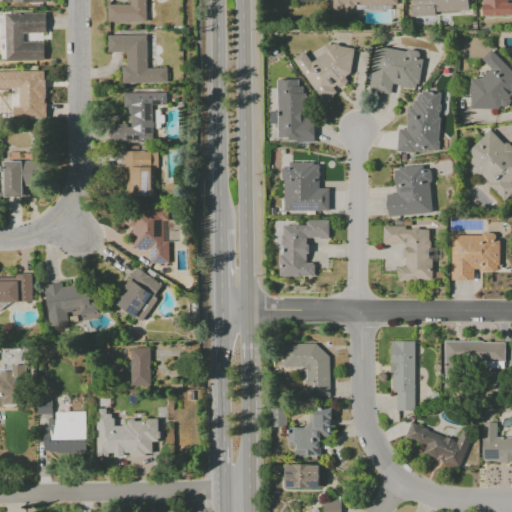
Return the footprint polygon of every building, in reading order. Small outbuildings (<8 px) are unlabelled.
[(146,22),(145,0),(129,0),(130,4),(107,5),(107,22),(146,22)] [(397,5),(397,0),(332,0),(333,8),(353,8),(353,5),(397,5)] [(468,13),(467,0),(410,0),(411,14),(468,13)] [(510,16),(509,0),(480,0),(480,16),(510,16)] [(43,42),(23,42),(23,34),(46,33),(45,13),(4,14),(5,61),(43,61),(43,42)] [(146,35),(107,35),(108,53),(125,53),(126,66),(121,66),(122,84),(167,83),(166,68),(146,69),(146,35)] [(292,59),(321,102),(349,83),(344,77),(357,68),(345,50),(343,51),(336,40),(323,49),(326,52),(311,62),(303,51),(292,59)] [(368,91),(390,94),(392,86),(417,90),(422,53),(375,46),(368,91)] [(470,109),(505,108),(510,103),(510,98),(511,97),(511,71),(491,50),(481,59),(488,67),(488,71),(481,78),(469,79),(470,109)] [(0,71),(0,89),(18,89),(19,107),(13,107),(13,119),(45,119),(45,71),(0,71)] [(313,142),(313,119),(303,119),(303,87),(297,87),(297,80),(277,80),(276,111),(269,111),(269,124),(277,124),(277,138),(287,138),(287,142),(313,142)] [(437,153),(440,93),(411,91),(409,130),(397,129),(396,151),(437,153)] [(125,93),(125,124),(109,124),(110,142),(152,142),(152,106),(166,106),(166,93),(125,93)] [(465,153),(471,159),(466,164),(503,202),(511,192),(511,183),(511,182),(511,181),(511,151),(490,129),(465,153)] [(130,170),(131,196),(155,196),(155,151),(123,151),(123,170),(130,170)] [(3,161),(4,198),(22,197),(22,186),(39,185),(39,160),(3,161)] [(283,212),(329,212),(328,189),(319,189),(319,163),(283,163),(283,212)] [(387,216),(432,214),(429,166),(394,168),(395,194),(386,195),(387,216)] [(150,263),(168,263),(168,241),(163,241),(163,221),(167,221),(167,209),(128,209),(128,227),(132,227),(132,250),(149,250),(150,263)] [(278,277),(314,277),(314,263),(307,263),(307,238),(328,238),(328,220),(306,220),(306,225),(281,225),(281,255),(279,255),(278,277)] [(431,281),(432,228),(382,228),(382,244),(404,245),(404,267),(397,267),(397,281),(431,281)] [(450,280),(474,280),(474,272),(497,272),(498,235),(451,235),(450,280)] [(140,321),(164,286),(136,267),(113,302),(140,321)] [(0,302),(32,302),(32,276),(0,276),(0,302)] [(45,285),(48,328),(67,327),(66,313),(78,312),(78,314),(89,314),(90,319),(94,318),(92,285),(62,287),(62,284),(45,285)] [(391,341),(391,392),(396,392),(396,411),(414,411),(414,341),(391,341)] [(504,342),(444,342),(444,389),(459,389),(460,362),(504,362),(504,342)] [(283,344),(283,368),(305,367),(306,397),(330,397),(329,355),(321,355),(320,344),(283,344)] [(149,348),(129,348),(130,386),(150,385),(149,348)] [(0,404),(23,404),(24,366),(11,366),(11,372),(0,371),(0,404)] [(157,420),(124,420),(124,426),(110,426),(110,409),(96,409),(96,456),(112,456),(112,458),(123,457),(123,456),(152,456),(152,448),(157,448),(157,420)] [(270,409),(270,427),(284,427),(285,409),(270,409)] [(331,409),(311,409),(311,427),(288,427),(288,445),(295,445),(295,456),(320,456),(320,437),(331,437),(331,409)] [(55,412),(55,419),(47,419),(47,428),(43,428),(43,454),(86,453),(85,412),(55,412)] [(511,437),(495,437),(496,423),(482,422),(481,462),(511,462),(511,437)] [(405,437),(425,446),(422,454),(458,468),(471,436),(460,432),(457,441),(411,423),(405,437)] [(319,489),(320,465),(286,464),(286,488),(319,489)] [(322,511),(340,511),(340,500),(322,501),(322,511)]
